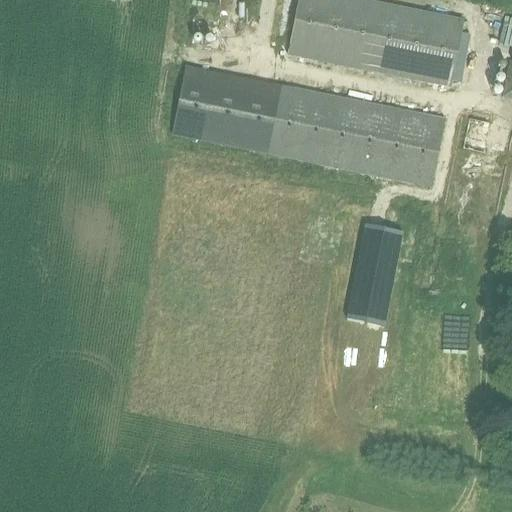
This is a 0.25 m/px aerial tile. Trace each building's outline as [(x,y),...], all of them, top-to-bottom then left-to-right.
[(215,0),(218,13),(241,9),(239,0),(215,0)] [(463,28),(465,21),(358,0),(300,0),(289,56),(451,89),(452,82),(460,83),(471,29),(463,28)] [(268,155),(431,188),(445,121),(282,87),(185,66),(171,136),(218,145),(268,155)] [(458,117),(447,200),(496,206),(507,123),(458,117)] [(505,446),(511,443),(511,421),(497,429),(505,446)]
